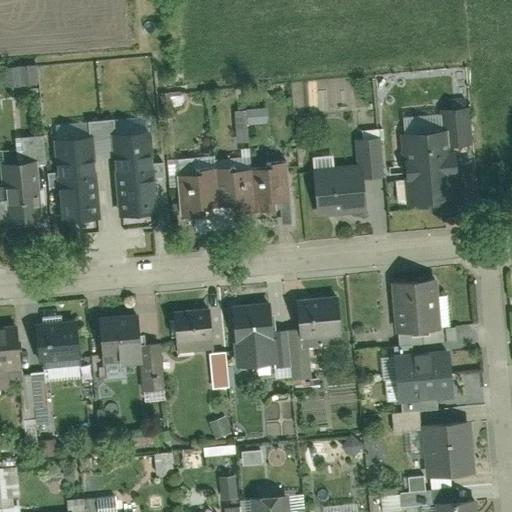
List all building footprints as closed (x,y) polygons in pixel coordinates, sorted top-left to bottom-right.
[(7,66),(8,86),(43,84),(42,64),(7,66)] [(271,106),(239,108),(241,141),(253,140),(251,123),(272,122),(271,106)] [(444,114),(446,133),(407,137),(413,206),(453,202),(476,200),(468,111),(444,114)] [(155,212),(148,132),(115,135),(122,214),(155,212)] [(64,220),(98,216),(90,137),(57,140),(64,220)] [(3,165),(9,225),(41,222),(35,162),(3,165)] [(253,209),(289,206),(285,164),(250,167),(253,209)] [(363,166),(315,170),(319,219),(368,215),(363,166)] [(218,212),(253,209),(250,167),(214,170),(218,212)] [(182,216),(218,212),(214,170),(178,174),(182,216)] [(440,275),(395,279),(400,337),(445,333),(440,275)] [(342,294),(300,298),(305,344),(346,340),(342,294)] [(274,300),(232,304),(239,371),(280,367),(274,300)] [(212,306),(173,309),(178,356),(216,353),(212,306)] [(142,315),(100,319),(104,365),(146,361),(142,315)] [(77,322),(38,325),(42,370),(81,367),(77,322)] [(0,394),(6,394),(4,373),(22,371),(18,327),(0,329),(0,328),(0,394)] [(455,399),(450,352),(394,357),(399,405),(455,399)] [(477,480),(472,421),(424,425),(429,484),(477,480)] [(247,450),(248,463),(267,461),(266,449),(247,450)] [(161,472),(177,470),(175,451),(159,453),(161,472)] [(240,474),(223,475),(225,497),(241,496),(240,474)] [(255,501),(255,511),(288,511),(287,498),(255,501)] [(478,511),(478,500),(437,503),(438,511),(478,511)]
